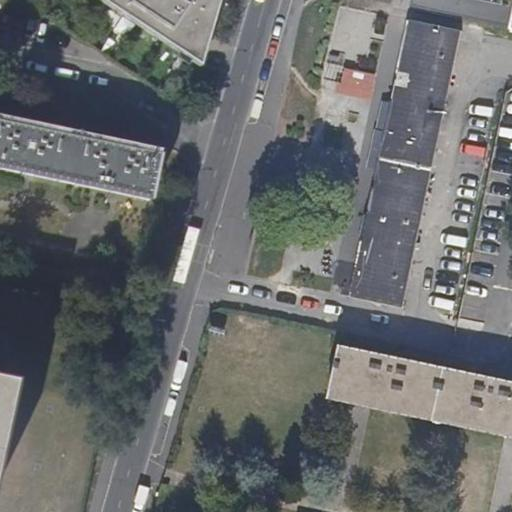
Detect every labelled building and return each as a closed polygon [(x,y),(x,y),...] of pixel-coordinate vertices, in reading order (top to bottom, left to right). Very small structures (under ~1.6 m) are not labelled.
[(91,0),(196,68),(213,12),(212,0),(91,0)] [(391,3),(363,137),(383,143),(409,19),(411,8),(391,3)] [(462,31),(409,19),(383,143),(434,156),(462,31)] [(16,128),(29,131),(35,106),(22,104),(16,128)] [(103,147),(117,150),(122,125),(108,122),(103,147)] [(0,170),(144,201),(153,157),(117,150),(103,147),(29,131),(16,128),(0,124),(0,170)] [(363,137),(330,290),(350,296),(383,143),(363,137)] [(383,143),(350,296),(401,308),(434,156),(383,143)] [(262,199),(254,197),(249,217),(257,219),(262,199)] [(330,391),(511,430),(511,381),(340,345),(330,391)] [(0,511),(79,511),(101,407),(0,385),(0,511)]
